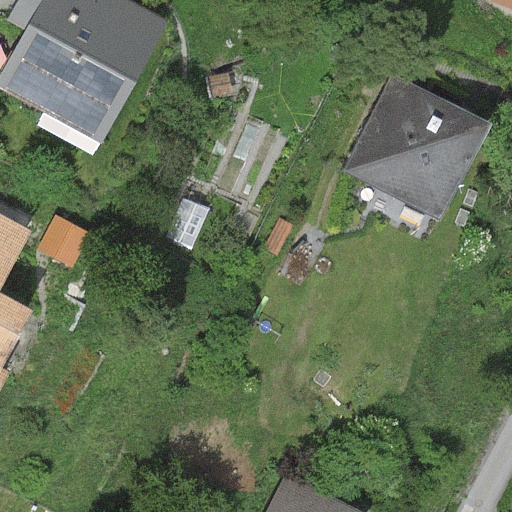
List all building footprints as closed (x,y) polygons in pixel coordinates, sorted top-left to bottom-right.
[(164,21),(124,0),(17,0),(7,20),(25,30),(0,76),(0,89),(100,142),(164,21)] [(511,0),(490,0),(490,2),(511,10),(511,0)] [(487,124),(393,75),(342,170),(437,220),(487,124)] [(0,284),(29,230),(0,214),(0,386),(8,372),(1,368),(30,311),(0,295),(0,284)] [(357,511),(283,474),(263,511),(357,511)]
